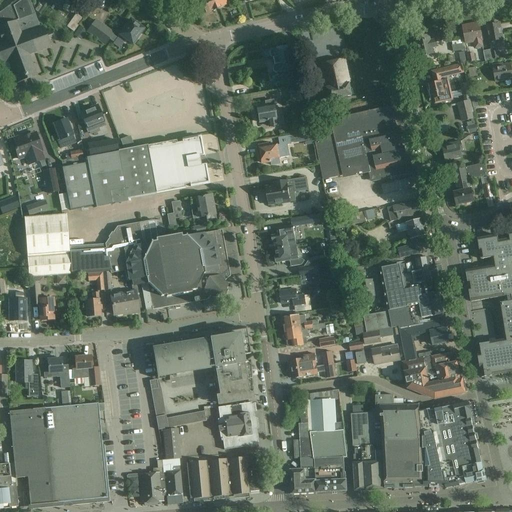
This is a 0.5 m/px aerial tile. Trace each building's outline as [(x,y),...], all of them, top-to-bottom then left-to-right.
[(0,62),(1,65),(3,64),(6,72),(12,70),(17,84),(19,83),(22,90),(36,85),(34,78),(36,77),(28,55),(49,47),(47,41),(51,39),(54,41),(59,35),(54,30),(44,34),(42,28),(39,29),(28,0),(17,0),(0,12),(0,62)] [(201,0),(202,2),(198,4),(201,12),(205,10),(207,14),(217,9),(213,0),(201,0)] [(230,1),(229,0),(213,0),(217,9),(227,5),(226,2),(230,1)] [(74,33),(83,19),(76,14),(67,27),(74,33)] [(119,49),(123,43),(126,39),(133,44),(134,42),(135,43),(138,38),(137,38),(144,30),(142,29),(143,28),(139,24),(138,25),(131,20),(120,35),(120,36),(118,39),(113,35),(114,33),(96,19),(86,33),(105,46),(110,40),(114,43),(113,44),(119,49)] [(483,40),(479,23),(463,26),(467,43),(475,42),(476,47),(483,46),(482,40),(483,40)] [(488,24),(489,26),(487,26),(490,42),(503,40),(500,24),(494,25),(493,23),(488,24)] [(81,36),(83,37),(87,31),(80,27),(74,36),(79,39),(81,36)] [(435,39),(431,40),(429,35),(417,38),(421,56),(434,53),(433,48),(437,47),(435,39)] [(450,49),(461,46),(459,40),(448,43),(450,49)] [(274,59),(274,57),(280,56),(281,62),(293,60),(292,54),(291,54),(289,46),(272,49),(273,50),(271,50),(269,52),(270,56),(273,58),(273,59),(274,59)] [(492,52),(492,49),(484,51),(486,62),(494,60),(493,59),(492,52)] [(295,69),(293,60),(281,62),(280,56),(274,57),(274,59),(273,59),(274,65),(272,67),(273,72),(276,73),(295,69)] [(344,59),(322,64),(329,100),(352,95),(344,59)] [(511,71),(511,64),(502,65),(502,64),(493,65),(496,82),(511,78),(511,71)] [(453,66),(439,69),(441,78),(455,74),(453,66)] [(280,85),(295,82),(293,75),(277,78),(278,84),(280,85)] [(441,81),(442,81),(429,84),(431,90),(430,91),(432,99),(434,98),(435,103),(452,99),(448,79),(441,81)] [(288,90),(291,103),(304,100),(302,87),(288,90)] [(147,116),(185,111),(183,89),(157,92),(158,102),(145,104),(147,116)] [(474,119),(470,101),(457,104),(461,122),(474,119)] [(97,105),(91,107),(92,109),(80,113),(86,128),(92,126),(91,125),(103,120),(97,105)] [(257,121),(259,120),(259,122),(268,121),(269,126),(282,123),(281,118),(276,119),(274,105),(256,108),(258,115),(256,115),(257,121)] [(54,124),(60,140),(57,141),(60,148),(75,142),(66,119),(54,124)] [(371,146),(374,175),(406,172),(402,128),(362,133),(363,146),(371,146)] [(42,152),(36,134),(24,138),(23,136),(14,139),(17,149),(15,150),(18,160),(25,157),(28,165),(44,160),(41,152),(42,152)] [(312,145),(310,134),(303,135),(305,142),(305,146),(312,145)] [(130,136),(120,139),(124,149),(133,145),(130,136)] [(147,146),(157,193),(185,188),(184,185),(190,184),(190,187),(209,183),(206,164),(200,165),(198,156),(204,155),(201,136),(182,139),(182,142),(177,143),(176,140),(147,146)] [(262,161),(262,163),(270,162),(271,166),(280,164),(279,158),(289,156),(287,145),(291,144),(290,136),(278,138),(280,145),(277,146),(277,145),(268,147),(267,144),(259,146),(260,154),(259,155),(260,162),(262,161)] [(116,140),(87,145),(88,155),(117,150),(116,140)] [(461,141),(443,145),(446,160),(461,157),(459,151),(462,150),(461,141)] [(128,199),(157,193),(147,146),(82,159),(83,164),(61,168),(70,211),(94,206),(94,208),(128,201),(128,199)] [(82,151),(71,153),(72,159),(83,157),(82,151)] [(454,177),(454,176),(456,185),(469,182),(469,180),(487,176),(484,163),(452,170),(454,177)] [(54,170),(43,172),(48,194),(58,192),(54,170)] [(295,198),(294,192),(308,189),(306,177),(287,181),(287,180),(274,182),(275,186),(266,187),(269,204),(290,201),(290,199),(295,198)] [(469,182),(456,185),(458,192),(454,193),(457,205),(474,201),(472,189),(471,189),(469,182)] [(489,185),(483,186),(485,198),(492,197),(489,185)] [(212,195),(195,198),(196,204),(194,205),(194,204),(191,205),(192,210),(193,219),(206,217),(207,220),(215,219),(215,215),(212,195)] [(178,203),(178,207),(186,207),(185,196),(168,196),(169,203),(178,203)] [(20,208),(15,197),(5,201),(9,212),(20,208)] [(43,210),(40,201),(26,206),(29,215),(43,210)] [(417,201),(389,208),(392,221),(409,217),(409,216),(420,214),(417,201)] [(374,210),(357,214),(360,224),(366,222),(366,220),(376,218),(374,210)] [(293,226),(293,227),(313,224),(331,221),(330,213),(311,216),(292,219),(293,226)] [(359,224),(360,224),(357,214),(335,218),(337,229),(345,227),(345,226),(359,224)] [(30,278),(100,272),(98,252),(70,254),(67,215),(25,218),(30,278)] [(407,223),(411,236),(410,236),(410,237),(406,238),(407,246),(398,248),(400,258),(419,254),(417,244),(422,243),(420,237),(425,235),(421,220),(407,223)] [(141,287),(145,307),(145,309),(193,301),(193,303),(198,302),(197,300),(224,295),(229,284),(226,280),(230,276),(226,272),(228,270),(221,229),(186,236),(186,234),(185,234),(185,236),(181,236),(181,234),(155,239),(155,241),(152,242),(151,241),(150,241),(147,221),(116,226),(105,243),(105,249),(101,250),(103,267),(108,266),(109,274),(123,271),(125,282),(131,281),(132,288),(141,287)] [(205,231),(204,225),(192,227),(193,233),(205,231)] [(274,241),(275,249),(296,246),(293,227),(293,226),(277,229),(278,235),(272,236),(273,242),(274,241)] [(487,310),(483,309),(470,312),(472,320),(473,319),(477,343),(477,345),(482,377),(499,375),(499,376),(511,374),(511,233),(509,234),(509,236),(498,238),(497,236),(478,239),(479,248),(476,248),(479,264),(482,264),(483,268),(466,271),(468,279),(465,280),(467,293),(470,292),(471,300),(468,300),(469,302),(471,302),(498,297),(505,340),(496,342),(496,340),(493,327),(492,316),(490,312),(487,310)] [(276,263),(290,261),(291,267),(301,265),(305,261),(301,258),(298,259),(296,246),(275,249),(277,257),(275,257),(276,263)] [(351,254),(342,256),(344,270),(356,268),(355,260),(352,261),(351,254)] [(430,322),(429,317),(443,314),(434,267),(430,268),(428,258),(414,260),(415,263),(411,264),(411,263),(380,269),(392,329),(398,328),(430,322)] [(299,276),(319,273),(318,265),(316,265),(308,261),(304,267),(298,268),(299,276)] [(374,299),(375,296),(373,280),(364,281),(362,267),(355,268),(358,292),(361,292),(362,298),(363,300),(366,302),(369,303),(372,302),(374,299)] [(102,273),(87,274),(87,282),(96,281),(97,291),(104,291),(102,273)] [(319,273),(299,276),(299,277),(301,277),(302,285),(320,283),(319,274),(319,273)] [(54,320),(52,307),(54,307),(53,298),(41,298),(40,284),(44,284),(43,278),(29,279),(28,282),(31,305),(40,305),(40,308),(39,308),(40,322),(46,321),(46,322),(52,322),(52,321),(54,320)] [(111,296),(114,315),(123,313),(123,312),(129,311),(129,312),(138,311),(138,308),(145,307),(141,287),(132,288),(133,292),(111,296)] [(281,304),(292,302),(293,307),(294,306),(295,312),(306,311),(304,295),(297,296),(296,289),(280,291),(280,294),(279,294),(279,301),(281,301),(281,304)] [(15,293),(15,299),(9,299),(10,321),(25,321),(25,300),(28,300),(28,292),(15,293)] [(99,300),(98,300),(97,293),(93,293),(94,300),(86,301),(87,317),(100,316),(99,300)] [(318,320),(306,322),(305,315),(299,316),(283,318),(285,329),(313,325),(318,324),(318,320)] [(364,320),(366,333),(379,331),(377,318),(364,320)] [(431,323),(400,329),(407,362),(417,360),(412,337),(430,333),(430,332),(430,331),(435,330),(441,329),(439,320),(431,322),(431,323)] [(307,344),(306,337),(302,338),(302,333),(313,331),(313,325),(285,329),(287,346),(290,347),(304,345),(303,345),(307,344)] [(430,331),(430,332),(430,333),(433,346),(449,342),(446,328),(441,329),(435,330),(430,331)] [(152,345),(157,379),(165,378),(164,375),(215,367),(220,396),(217,397),(218,404),(218,405),(253,399),(253,398),(252,398),(253,393),(252,393),(250,360),(243,361),(242,355),(250,354),(246,329),(152,345)] [(381,343),(379,331),(366,333),(363,334),(365,345),(381,343)] [(335,344),(333,337),(319,339),(321,346),(335,344)] [(350,352),(364,349),(362,342),(349,344),(350,352)] [(397,345),(372,350),(375,365),(400,360),(397,345)] [(324,366),(334,364),(332,352),(322,353),(324,366)] [(366,363),(364,352),(356,354),(358,365),(366,363)] [(425,353),(426,358),(424,359),(429,384),(438,382),(438,383),(460,379),(461,379),(458,362),(450,364),(448,354),(431,357),(430,352),(425,353)] [(300,356),(301,360),(290,361),(291,370),(310,367),(310,368),(317,367),(315,354),(300,356)] [(72,369),(73,380),(89,378),(90,387),(100,386),(98,367),(92,368),(91,357),(75,359),(76,368),(72,369)] [(463,394),(460,379),(438,383),(438,382),(429,384),(424,359),(417,360),(407,362),(403,363),(408,389),(435,400),(463,394)] [(69,380),(68,371),(67,365),(62,366),(62,360),(48,361),(48,364),(43,365),(44,379),(51,378),(51,374),(56,374),(57,378),(59,378),(60,383),(61,388),(69,387),(69,380)] [(19,383),(33,383),(33,373),(31,373),(31,361),(16,362),(16,373),(19,373),(19,383)] [(310,367),(291,370),(293,378),(307,376),(306,376),(318,374),(318,373),(325,372),(326,378),(336,377),(334,364),(324,366),(317,367),(310,368),(310,367)] [(156,380),(149,381),(151,390),(158,388),(156,380)] [(315,476),(316,493),(347,491),(346,472),(345,472),(344,458),(346,457),(339,391),(307,395),(308,407),(307,407),(309,425),(313,462),(315,476)] [(419,405),(394,405),(393,395),(376,395),(376,413),(376,429),(382,429),(384,462),(386,487),(386,489),(394,489),(406,489),(416,488),(423,488),(423,486),(423,439),(419,411),(419,405)] [(478,448),(477,442),(477,440),(476,440),(475,434),(476,434),(475,433),(472,419),(472,418),(470,411),(471,411),(471,409),(470,410),(468,404),(469,404),(469,402),(431,411),(430,409),(419,411),(423,439),(423,486),(431,486),(431,487),(432,487),(432,486),(437,486),(437,487),(438,487),(438,486),(445,486),(447,489),(448,488),(448,487),(453,486),(453,487),(460,486),(460,485),(467,483),(467,484),(477,482),(486,480),(484,470),(483,470),(482,463),(481,463),(478,449),(479,449),(479,448),(478,448)] [(103,403),(44,409),(44,408),(8,411),(15,478),(27,477),(30,506),(58,503),(58,502),(105,497),(96,412),(104,411),(103,403)] [(219,417),(254,412),(254,409),(256,406),(256,404),(249,405),(249,403),(218,408),(219,417)] [(295,459),(301,459),(302,471),(291,471),(293,495),(316,493),(315,476),(313,462),(309,425),(307,407),(299,408),(300,415),(302,415),(302,424),(299,424),(300,440),(294,441),(295,459)] [(217,425),(218,428),(258,422),(258,419),(255,416),(254,412),(219,417),(219,419),(217,419),(218,425),(217,425)] [(382,462),(384,462),(382,429),(376,429),(376,413),(351,414),(353,446),(356,446),(357,456),(355,455),(357,490),(384,489),(382,462)] [(168,428),(165,415),(156,417),(158,430),(168,428)] [(220,438),(222,438),(257,433),(257,430),(259,428),(258,422),(218,428),(218,431),(219,431),(220,438)] [(165,460),(178,459),(175,429),(162,430),(165,460)] [(257,433),(222,438),(224,450),(255,446),(255,444),(256,444),(259,441),(257,433)] [(262,457),(247,458),(250,491),(259,491),(264,485),(262,457)] [(250,493),(250,491),(247,458),(226,460),(230,495),(250,493)] [(182,495),(179,466),(179,459),(163,461),(166,496),(182,495)] [(226,460),(207,461),(210,497),(230,495),(226,460)] [(163,473),(161,473),(138,475),(141,503),(163,501),(163,496),(166,496),(163,461),(157,461),(157,469),(162,468),(163,473)] [(190,499),(210,497),(207,461),(187,463),(190,499)] [(10,463),(0,463),(0,508),(10,508),(10,507),(18,506),(16,482),(12,483),(10,463)]
